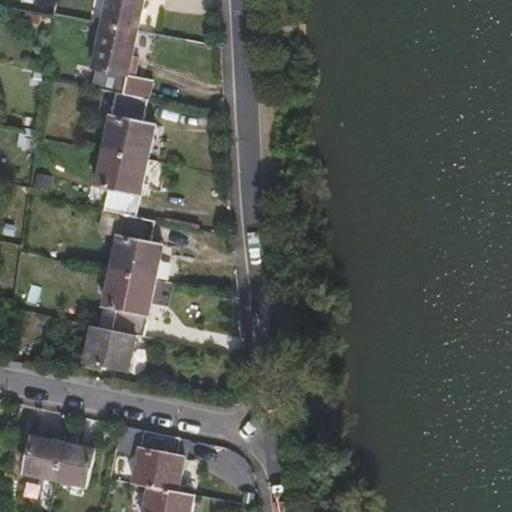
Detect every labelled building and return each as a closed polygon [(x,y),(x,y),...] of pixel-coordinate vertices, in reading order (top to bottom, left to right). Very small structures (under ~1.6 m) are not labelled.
[(141,30),(147,0),(98,0),(95,20),(141,30)] [(148,98),(152,79),(132,74),(141,30),(95,20),(88,56),(101,61),(96,86),(117,91),(148,98)] [(150,158),(155,134),(141,130),(143,120),(148,98),(117,91),(105,148),(150,158)] [(155,134),(157,123),(143,120),(141,130),(155,134)] [(137,217),(150,158),(105,148),(98,184),(110,187),(106,211),(125,215),(137,217)] [(156,281),(162,246),(150,243),(154,221),(137,217),(125,215),(113,272),(156,281)] [(144,337),(156,281),(113,272),(107,305),(119,309),(114,330),(140,336),(144,337)] [(132,373),(140,336),(114,330),(96,327),(88,362),(132,373)] [(179,491),(186,457),(175,455),(178,439),(144,432),(135,483),(151,486),(179,491)] [(58,477),(65,446),(33,441),(27,470),(58,477)] [(89,482),(95,452),(65,446),(58,477),(89,482)] [(190,511),(194,496),(179,491),(151,486),(146,511),(190,511)]
